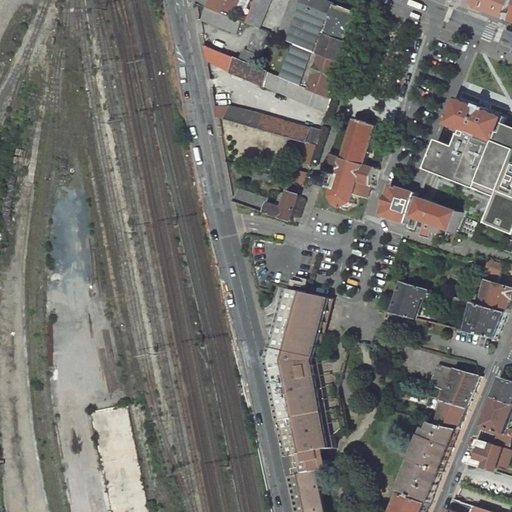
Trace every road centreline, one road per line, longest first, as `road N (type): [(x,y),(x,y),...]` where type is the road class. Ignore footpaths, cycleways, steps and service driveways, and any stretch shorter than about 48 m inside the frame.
road 1 (unclassified): [(181,0),(294,511)]
road 2 (residential): [(437,10),(366,229)]
road 3 (unclassified): [(442,511),(504,356)]
